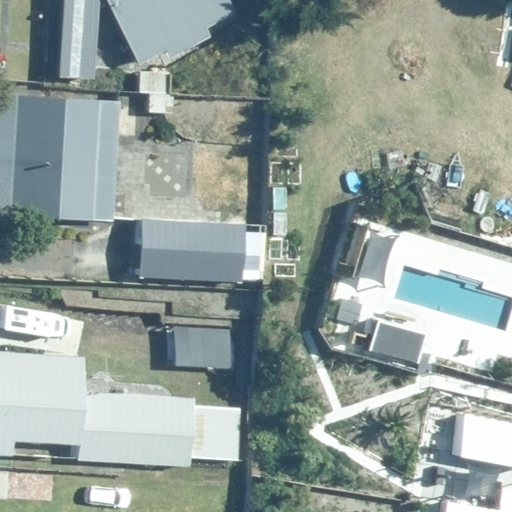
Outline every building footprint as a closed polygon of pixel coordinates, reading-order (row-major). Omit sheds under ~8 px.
[(78,0),(43,0),(42,78),(77,79),(78,0)] [(220,0),(84,0),(123,65),(148,51),(153,58),(197,33),(193,26),(225,8),(220,0)] [(166,72),(132,71),(131,115),(165,116),(166,72)] [(107,102),(0,94),(0,211),(99,218),(107,102)] [(233,224),(128,218),(126,276),(230,281),(233,224)] [(381,234),(349,224),(331,281),(363,291),(381,234)] [(413,333),(361,321),(351,362),(403,374),(413,333)] [(240,329),(165,327),(164,363),(238,366),(240,329)] [(72,358),(0,354),(0,440),(63,444),(62,459),(178,465),(178,459),(225,462),(228,405),(183,403),(183,395),(70,390),(72,358)] [(406,497),(403,511),(511,511),(511,421),(429,405),(419,451),(439,454),(430,501),(406,497)]
